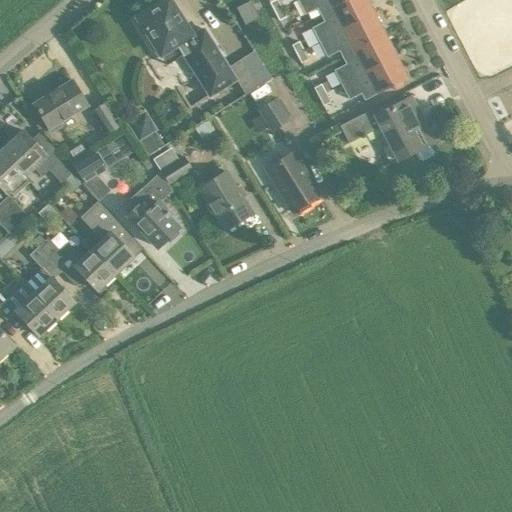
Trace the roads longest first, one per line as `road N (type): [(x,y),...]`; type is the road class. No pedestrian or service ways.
road 1 (residential): [(0,421),(81,360),(268,267),(387,217),(511,184)]
road 2 (residential): [(511,174),(420,0)]
